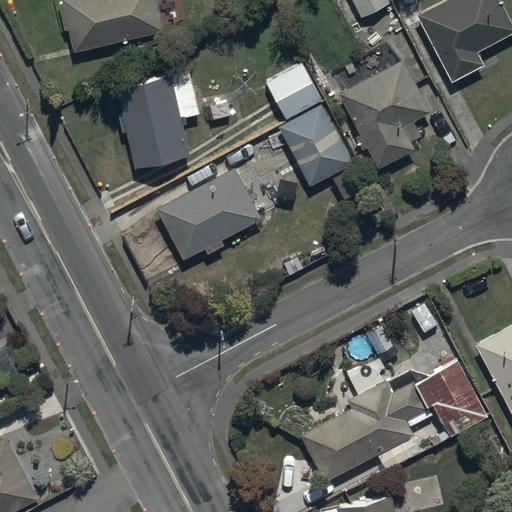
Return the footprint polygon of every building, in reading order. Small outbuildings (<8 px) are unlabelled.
[(157,0),(63,0),(73,45),(163,26),(157,0)] [(358,0),(364,12),(389,0),(358,0)] [(511,15),(504,0),(425,0),(416,5),(452,76),(486,59),(478,43),(511,26),(511,15)] [(429,104),(402,52),(339,86),(379,160),(417,140),(405,117),(429,104)] [(302,56),(266,75),(285,111),(321,93),(302,56)] [(190,62),(171,66),(116,77),(135,160),(190,148),(182,111),(201,107),(190,62)] [(322,95),(278,119),(309,179),(354,154),(322,95)] [(234,160),(156,201),(183,252),(205,241),(208,246),(224,238),(222,233),(261,212),(234,160)] [(511,319),(479,336),(511,400),(511,319)] [(0,342),(0,375),(2,380),(19,371),(4,341),(0,342)] [(429,369),(411,364),(408,358),(413,356),(405,341),(348,369),(357,387),(346,392),(351,401),(299,427),(323,476),(415,428),(412,421),(432,411),(426,399),(433,395),(452,430),(488,411),(457,354),(429,369)] [(0,511),(38,493),(8,429),(0,433),(0,511)] [(395,511),(390,489),(318,505),(319,511),(395,511)]
